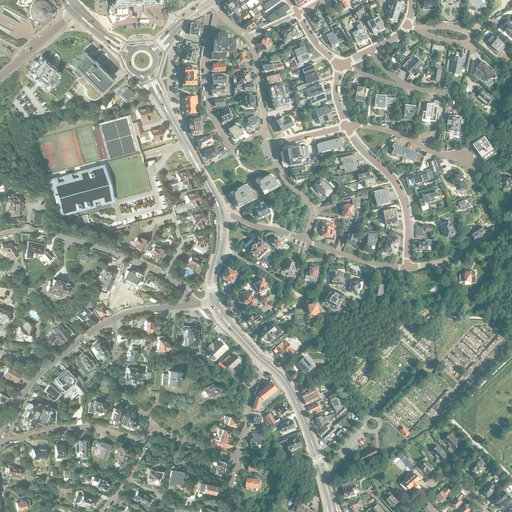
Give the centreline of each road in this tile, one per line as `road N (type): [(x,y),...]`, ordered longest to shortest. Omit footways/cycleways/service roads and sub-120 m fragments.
road 1 (residential): [(196,304),(162,275),(117,254),(51,234),(0,233)]
road 2 (secondary): [(332,511),(299,409),(265,362)]
road 3 (residential): [(406,267),(403,200),(346,125)]
road 4 (residential): [(0,441),(80,427),(142,443)]
road 5 (residential): [(232,149),(207,105),(205,61),(220,13)]
road 6 (residential): [(475,166),(383,128),(346,125)]
road 7 (secondary): [(161,100),(220,216)]
road 8 (residential): [(153,424),(120,395),(110,320)]
